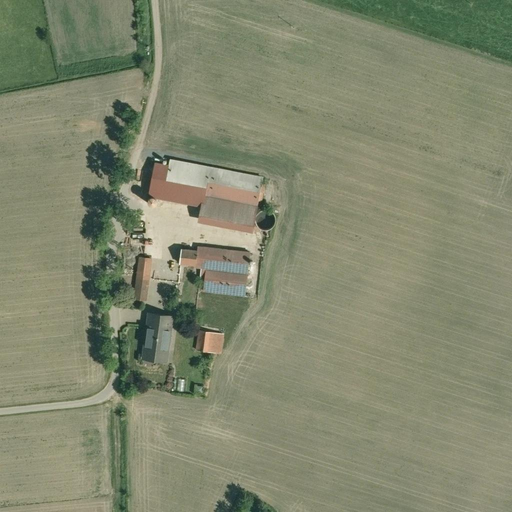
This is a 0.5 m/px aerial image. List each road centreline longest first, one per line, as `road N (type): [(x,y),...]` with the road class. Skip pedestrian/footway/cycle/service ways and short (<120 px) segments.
road 1 (unclassified): [(0,415),(95,405),(119,381),(118,231),(161,61),(157,0)]
road 2 (track): [(119,381),(119,511)]
